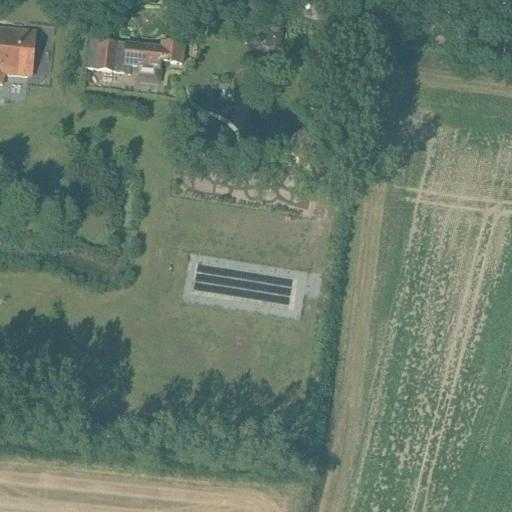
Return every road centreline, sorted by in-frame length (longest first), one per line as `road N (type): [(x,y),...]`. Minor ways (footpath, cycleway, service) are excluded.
road 1 (track): [(332,511),(393,78),(511,93)]
road 2 (track): [(268,0),(336,23),(349,41),(324,246)]
